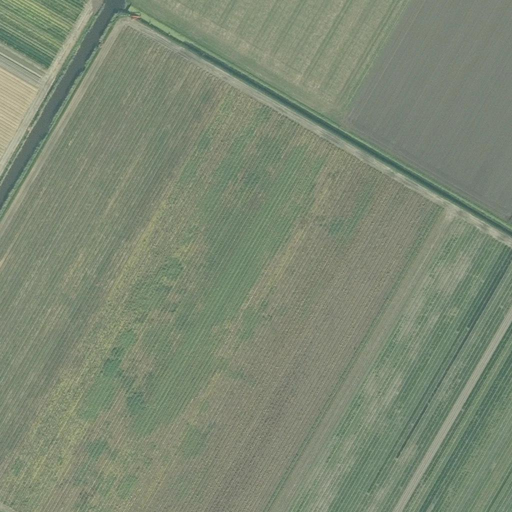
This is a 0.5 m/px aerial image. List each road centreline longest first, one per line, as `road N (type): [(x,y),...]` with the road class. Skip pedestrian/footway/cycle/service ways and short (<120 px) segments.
road 1 (track): [(511,241),(125,18)]
road 2 (track): [(372,142),(511,223)]
